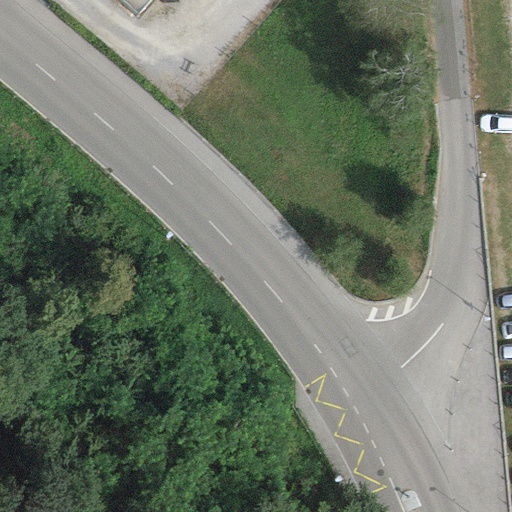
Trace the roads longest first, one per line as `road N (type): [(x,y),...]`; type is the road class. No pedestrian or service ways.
road 1 (tertiary): [(348,395),(294,314),(208,218),(0,38)]
road 2 (unclassified): [(443,0),(456,136),(454,281),(443,322),(400,368),(348,395)]
road 3 (tertiary): [(408,511),(348,395)]
